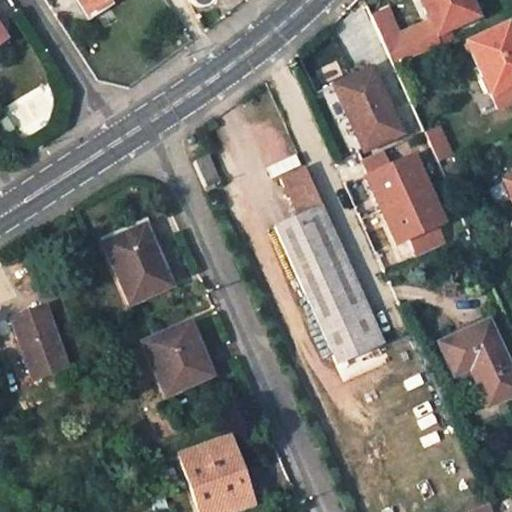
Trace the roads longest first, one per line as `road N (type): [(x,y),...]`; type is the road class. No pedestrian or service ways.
road 1 (residential): [(315,511),(148,122)]
road 2 (unknown): [(216,76),(275,278),(326,385),(358,415)]
road 3 (unknown): [(268,36),(343,232),(369,274),(406,299),(463,318)]
road 4 (unclassified): [(309,2),(148,122)]
road 5 (residential): [(27,0),(118,140)]
road 6 (unclassified): [(118,140),(8,208)]
